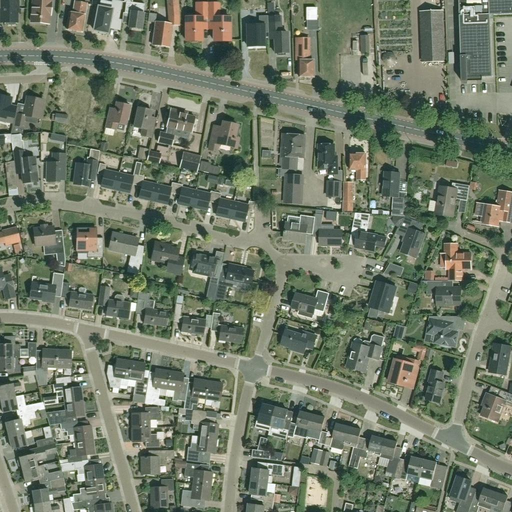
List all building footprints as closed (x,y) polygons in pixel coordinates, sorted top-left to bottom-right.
[(14,25),(15,24),(15,23),(16,23),(16,9),(18,9),(17,0),(0,0),(0,8),(2,8),(2,23),(8,23),(8,24),(9,25),(14,25)] [(32,0),(31,23),(48,24),(49,15),(50,15),(51,3),(50,2),(50,0),(49,0),(48,0),(32,0)] [(170,18),(180,17),(178,0),(168,0),(168,1),(166,1),(168,18),(170,18)] [(246,0),(246,11),(260,11),(259,0),(246,0)] [(494,10),(494,14),(511,13),(511,0),(458,0),(459,11),(494,10)] [(98,8),(94,31),(99,32),(99,34),(106,36),(106,34),(108,34),(110,19),(119,21),(122,3),(112,1),(110,10),(98,8)] [(144,5),(139,4),(126,2),(124,14),(131,15),(129,28),(142,30),(144,14),(143,14),(144,5)] [(82,33),(84,24),(88,5),(75,3),(73,13),(70,13),(67,30),(82,33)] [(208,30),(208,24),(208,4),(197,4),(197,18),(186,18),(186,41),(202,41),(202,30),(208,30)] [(230,41),(230,24),(230,17),(220,17),(219,4),(208,4),(208,24),(208,30),(214,30),(214,41),(230,41)] [(306,8),(306,21),(316,21),(317,8),(306,8)] [(490,14),(494,14),(494,10),(459,11),(459,24),(460,55),(461,81),(467,81),(467,77),(476,77),(480,76),(480,77),(491,76),(491,48),(490,24),(490,14)] [(444,62),(442,24),(442,12),(421,13),(423,63),(444,62)] [(168,24),(155,23),(156,15),(149,14),(148,23),(155,24),(152,46),(169,48),(172,27),(172,25),(168,24)] [(281,33),(281,16),(268,17),(268,33),(268,40),(275,40),(275,54),(278,54),(278,56),(285,55),(285,53),(288,53),(287,33),(281,33)] [(268,33),(268,17),(258,17),(259,25),(248,26),(248,46),(264,46),(264,34),(268,33)] [(309,61),(309,37),(296,37),(296,46),(299,46),(299,77),(313,77),(313,61),(309,61)] [(389,61),(389,49),(379,49),(380,62),(389,61)] [(360,80),(362,76),(352,71),(350,76),(360,80)] [(72,74),(69,107),(82,108),(85,75),(72,74)] [(7,106),(9,98),(0,95),(0,117),(7,119),(8,118),(14,119),(16,114),(17,108),(12,107),(7,106)] [(14,119),(11,135),(12,135),(23,133),(26,117),(40,119),(44,101),(27,97),(23,115),(19,114),(16,114),(14,119)] [(117,104),(116,110),(112,110),(111,109),(106,128),(115,131),(117,124),(126,126),(130,107),(117,104)] [(142,137),(151,139),(155,120),(153,119),(150,118),(151,111),(138,109),(134,128),(143,130),(142,137)] [(47,110),(47,119),(62,119),(62,111),(47,110)] [(171,110),(166,135),(161,134),(159,143),(172,146),(174,137),(172,136),(174,129),(192,133),(195,118),(187,116),(188,114),(171,110)] [(237,126),(223,122),(221,128),(219,138),(216,137),(212,136),(208,150),(216,152),(218,145),(220,145),(230,148),(236,149),(238,139),(234,138),(237,126)] [(13,153),(14,161),(16,175),(23,174),(24,184),(38,182),(35,159),(26,160),(25,152),(22,152),(20,135),(11,136),(11,144),(12,144),(13,153)] [(283,169),(297,170),(297,158),(304,159),(305,136),(283,135),(282,157),(284,157),(283,169)] [(130,143),(128,153),(141,155),(142,145),(130,143)] [(338,176),(338,174),(337,158),(334,158),(334,145),(319,145),(319,158),(318,158),(318,167),(320,167),(320,169),(327,169),(327,176),(338,176)] [(89,186),(90,180),(95,181),(100,152),(90,149),(89,158),(87,157),(86,166),(77,164),(74,184),(89,186)] [(152,152),(149,151),(146,162),(159,165),(161,154),(152,152)] [(179,168),(197,173),(201,156),(183,152),(179,168)] [(366,181),(366,154),(350,154),(350,171),(358,171),(358,181),(366,181)] [(66,170),(67,155),(53,155),(53,163),(48,163),(47,182),(49,182),(50,184),(54,184),(55,183),(60,183),(60,170),(66,170)] [(116,191),(119,174),(105,171),(106,166),(100,164),(97,174),(104,175),(101,187),(116,191)] [(392,208),(405,209),(407,193),(403,192),(399,192),(399,183),(400,174),(384,173),(382,197),(393,197),(392,208)] [(133,178),(119,174),(116,191),(130,194),(132,185),(137,187),(139,176),(133,175),(133,178)] [(7,187),(17,186),(16,175),(6,176),(7,187)] [(303,176),(296,176),(286,175),(286,177),(285,204),(301,205),(303,176)] [(139,176),(137,187),(142,188),(139,198),(153,202),(157,186),(143,182),(144,177),(139,176)] [(329,182),(328,198),(340,199),(341,183),(329,182)] [(351,213),(351,202),(353,202),(353,183),(347,183),(344,183),(344,202),(343,202),(342,212),(351,213)] [(460,200),(467,201),(470,186),(453,183),(452,189),(441,187),(438,202),(436,213),(436,214),(453,217),(456,199),(460,200)] [(175,195),(177,185),(172,184),(171,189),(157,186),(153,202),(167,205),(170,194),(175,195)] [(177,185),(175,195),(180,197),(178,205),(192,208),(196,192),(182,189),(182,186),(177,185)] [(484,205),(477,204),(475,215),(482,216),(481,224),(481,227),(489,228),(489,225),(498,227),(499,220),(511,222),(511,193),(499,191),(497,207),(484,205)] [(214,204),(216,194),(210,192),(210,195),(196,192),(192,208),(207,211),(209,203),(214,204)] [(216,194),(214,204),(219,205),(216,216),(231,219),(234,203),(220,200),(221,195),(216,194)] [(427,196),(425,207),(432,208),(434,197),(427,196)] [(234,203),(231,219),(245,223),(247,212),(252,213),(254,204),(249,202),(248,207),(234,203)] [(386,238),(378,237),(366,234),(359,233),(361,221),(368,223),(370,215),(364,214),(356,213),(355,220),(351,238),(357,240),(356,246),(356,248),(375,252),(376,247),(384,249),(386,238)] [(316,215),(316,219),(314,228),(321,229),(322,229),(322,226),(324,216),(323,216),(316,215)] [(314,228),(316,219),(302,216),(300,225),(287,223),(284,240),(297,242),(297,243),(305,244),(306,234),(313,235),(314,228)] [(399,228),(398,230),(408,234),(406,239),(401,252),(417,257),(425,235),(420,233),(411,230),(413,224),(416,225),(417,222),(414,221),(405,217),(399,228)] [(327,231),(321,231),(320,236),(320,238),(320,246),(342,246),(343,231),(334,231),(334,226),(327,226),(327,231)] [(48,255),(50,255),(56,255),(57,265),(64,267),(65,259),(62,238),(54,238),(54,233),(53,227),(47,228),(40,229),(33,229),(35,247),(43,246),(47,245),(48,255)] [(0,233),(0,244),(5,243),(6,246),(21,243),(17,228),(2,231),(2,233),(0,233)] [(77,232),(77,254),(87,254),(87,259),(103,259),(103,238),(95,238),(96,229),(89,229),(89,232),(77,232)] [(131,255),(129,263),(142,266),(144,247),(137,246),(138,240),(113,234),(109,250),(131,255)] [(156,244),(152,260),(167,264),(166,273),(181,276),(185,258),(177,257),(178,251),(165,248),(165,246),(156,244)] [(447,254),(447,270),(449,270),(449,280),(462,280),(462,277),(462,269),(471,270),(471,254),(457,254),(457,245),(445,245),(445,254),(447,254)] [(218,280),(221,265),(215,264),(216,259),(195,254),(192,268),(193,268),(191,274),(210,278),(209,285),(217,286),(218,280)] [(390,264),(385,274),(394,277),(394,274),(397,267),(390,264)] [(231,281),(238,283),(251,286),(254,272),(239,268),(239,267),(229,265),(229,266),(227,275),(220,274),(218,285),(215,299),(224,301),(227,287),(229,287),(231,281)] [(422,267),(422,277),(431,277),(431,267),(422,267)] [(7,297),(15,296),(10,276),(3,277),(1,268),(0,268),(0,290),(5,289),(7,297)] [(62,288),(62,283),(63,276),(54,274),(52,287),(32,284),(29,299),(42,301),(42,303),(53,304),(55,288),(62,288)] [(389,313),(397,287),(378,282),(370,307),(389,313)] [(448,282),(430,282),(427,282),(421,282),(419,288),(427,288),(427,294),(437,294),(437,305),(460,305),(461,288),(442,288),(442,285),(442,282),(448,282)] [(79,289),(78,293),(68,292),(69,284),(62,283),(62,288),(60,298),(70,299),(68,308),(91,311),(93,295),(86,294),(86,290),(84,289),(81,288),(79,289)] [(114,301),(109,300),(110,287),(100,286),(100,292),(98,306),(107,308),(106,316),(129,319),(131,304),(123,302),(124,298),(122,296),(117,296),(115,297),(114,301)] [(178,300),(178,292),(171,291),(170,299),(178,300)] [(296,293),(291,309),(313,315),(315,310),(324,313),(329,294),(318,291),(316,299),(296,293)] [(154,301),(149,300),(150,294),(138,293),(135,314),(145,316),(143,325),(166,328),(168,312),(153,310),(154,301)] [(206,320),(180,317),(182,305),(175,304),(173,323),(182,324),(181,333),(204,336),(206,320)] [(218,325),(220,314),(213,314),(210,332),(219,333),(218,341),(241,344),(243,329),(218,325)] [(438,321),(430,319),(428,333),(436,335),(434,343),(442,344),(442,346),(448,348),(449,346),(455,347),(456,339),(457,333),(455,333),(451,332),(452,325),(452,324),(438,321)] [(286,331),(282,345),(293,349),(293,351),(304,354),(306,347),(310,348),(313,349),(317,337),(303,333),(302,336),(286,331)] [(372,336),(371,342),(371,343),(365,341),(363,343),(362,340),(358,338),(355,340),(354,343),(352,351),(349,359),(347,368),(355,370),(365,373),(368,363),(369,356),(374,358),(379,359),(385,338),(374,335),(372,336)] [(37,358),(37,351),(36,351),(37,344),(28,343),(28,350),(20,350),(20,345),(13,345),(0,344),(0,358),(18,358),(20,358),(20,357),(27,357),(27,358),(36,358),(37,358)] [(506,375),(511,347),(495,344),(490,370),(490,372),(506,375)] [(414,345),(413,351),(419,353),(417,360),(424,362),(427,348),(414,345)] [(36,361),(36,376),(39,387),(47,385),(44,375),(47,375),(48,369),(56,369),(57,350),(43,350),(43,351),(42,361),(36,361)] [(57,350),(56,369),(65,369),(64,375),(70,376),(72,351),(57,350)] [(20,365),(18,365),(18,358),(0,358),(0,372),(12,372),(12,371),(20,371),(20,365)] [(120,378),(128,380),(131,362),(117,360),(116,367),(110,366),(108,378),(111,388),(119,389),(120,378)] [(395,360),(389,383),(391,383),(391,382),(403,385),(403,386),(409,388),(412,389),(419,362),(411,360),(410,364),(395,360)] [(146,364),(131,362),(128,380),(136,381),(135,388),(134,396),(146,398),(148,383),(149,379),(143,378),(145,371),(146,364)] [(23,377),(36,376),(34,367),(22,368),(23,377)] [(151,383),(148,383),(146,398),(145,404),(151,405),(152,399),(158,400),(159,389),(167,390),(170,372),(155,370),(153,383),(151,383)] [(431,383),(426,400),(440,404),(445,384),(441,383),(443,373),(432,370),(429,382),(431,383)] [(167,390),(174,391),(172,401),(178,402),(178,401),(185,402),(187,392),(188,388),(185,388),(182,387),(184,374),(170,372),(167,390)] [(198,398),(206,400),(209,382),(194,380),(192,393),(189,392),(187,392),(185,402),(185,406),(184,409),(191,410),(192,407),(192,405),(197,405),(198,398)] [(209,382),(206,400),(213,401),(212,408),(219,409),(223,384),(209,382)] [(15,398),(15,397),(14,391),(22,389),(21,383),(13,385),(13,384),(0,387),(0,398),(0,401),(15,398)] [(65,404),(83,402),(81,387),(67,389),(67,383),(56,385),(53,385),(54,393),(57,393),(57,398),(64,397),(65,404)] [(482,416),(496,421),(499,422),(502,414),(507,402),(511,404),(511,394),(500,390),(499,394),(497,398),(487,394),(484,401),(487,402),(482,416)] [(43,403),(25,407),(23,396),(15,397),(15,398),(0,401),(3,414),(17,411),(18,415),(34,412),(39,411),(44,410),(43,403)] [(146,398),(134,396),(133,402),(145,404),(146,398)] [(61,425),(64,424),(72,423),(71,417),(84,416),(83,402),(65,404),(66,411),(46,413),(49,426),(60,424),(61,424),(61,425)] [(271,426),(276,407),(263,404),(261,415),(259,415),(260,414),(259,414),(258,417),(256,428),(256,427),(269,430),(269,432),(271,426)] [(288,436),(289,431),(291,423),(289,422),(286,421),(288,410),(276,407),(271,426),(269,432),(282,435),(288,436)] [(156,421),(157,421),(161,420),(161,415),(159,415),(159,408),(145,408),(145,411),(145,414),(132,414),(132,428),(150,428),(156,428),(156,421)] [(206,420),(206,418),(192,416),(193,411),(191,410),(184,409),(179,409),(178,415),(189,416),(189,422),(191,422),(191,424),(193,425),(193,429),(198,430),(198,437),(199,437),(217,439),(219,425),(205,423),(206,420)] [(294,424),(291,423),(289,431),(288,436),(288,437),(294,438),(294,436),(307,439),(308,433),(309,433),(313,414),(300,411),(297,424),(294,424)] [(35,418),(34,412),(18,415),(19,420),(6,423),(9,436),(24,433),(23,427),(29,425),(28,420),(35,418)] [(326,417),(313,414),(309,433),(321,435),(319,443),(325,445),(327,437),(328,433),(325,432),(322,432),(326,417)] [(77,423),(72,423),(64,424),(61,425),(61,424),(60,424),(61,430),(64,430),(64,432),(67,432),(67,436),(74,435),(75,443),(93,441),(91,427),(77,428),(77,423)] [(327,437),(325,445),(331,446),(332,441),(345,445),(350,427),(337,424),(333,439),(330,438),(327,437)] [(350,427),(345,445),(357,448),(362,430),(350,427)] [(150,428),(132,428),(132,443),(146,443),(146,446),(146,448),(159,448),(159,439),(157,440),(156,435),(150,435),(150,428)] [(33,438),(26,440),(24,433),(9,436),(12,449),(27,446),(27,445),(34,444),(33,438)] [(373,436),(369,451),(365,450),(363,450),(361,457),(367,458),(368,454),(381,457),(385,439),(373,436)] [(217,439),(199,437),(198,437),(197,444),(191,443),(190,448),(188,448),(186,461),(201,463),(201,457),(202,452),(215,453),(217,439)] [(54,443),(53,440),(52,438),(36,442),(37,448),(29,450),(29,451),(55,444),(54,444),(54,443)] [(397,472),(400,459),(396,458),(394,457),(397,446),(398,442),(385,439),(381,457),(389,459),(387,468),(386,472),(393,474),(392,477),(395,477),(397,472)] [(69,464),(74,463),(82,462),(81,456),(95,455),(93,441),(75,443),(76,450),(69,451),(70,456),(68,456),(69,464)] [(29,451),(30,455),(19,458),(20,460),(18,460),(17,462),(18,467),(19,468),(22,467),(23,471),(37,467),(36,461),(45,459),(44,456),(57,453),(55,444),(29,451)] [(360,449),(357,448),(352,468),(358,469),(361,457),(363,450),(360,449)] [(320,466),(323,451),(314,449),(311,463),(320,466)] [(263,459),(264,452),(253,450),(253,454),(252,458),(263,459)] [(158,466),(165,466),(165,459),(174,459),(174,451),(152,451),(152,454),(153,458),(141,458),(141,475),(158,475),(158,466)] [(323,451),(320,466),(327,468),(331,453),(323,451)] [(421,478),(425,460),(412,456),(411,461),(406,460),(403,473),(397,472),(395,477),(407,480),(408,475),(421,478)] [(437,463),(425,460),(421,478),(433,481),(431,486),(442,489),(447,469),(442,468),(436,467),(437,463)] [(86,482),(103,479),(101,465),(88,467),(87,461),(82,462),(74,463),(75,471),(77,470),(78,475),(85,474),(86,482)] [(193,478),(192,485),(210,487),(212,473),(199,471),(199,469),(200,466),(186,464),(185,470),(184,477),(193,478)] [(252,481),(269,484),(270,475),(283,477),(285,466),(268,464),(268,467),(267,470),(254,468),(252,481)] [(37,467),(23,471),(26,483),(38,480),(40,485),(50,482),(63,479),(62,473),(62,471),(48,474),(48,471),(45,472),(43,465),(37,467)] [(378,474),(375,476),(373,482),(379,484),(383,482),(379,475),(378,474)] [(450,501),(460,504),(457,511),(469,511),(474,500),(476,493),(473,491),(469,490),(472,482),(458,477),(450,501)] [(32,491),(34,504),(49,502),(48,495),(57,494),(56,489),(65,487),(63,479),(50,482),(51,489),(47,489),(32,491)] [(85,502),(92,500),(92,495),(105,493),(103,479),(86,482),(87,489),(80,490),(80,494),(73,495),(74,503),(85,502)] [(152,508),(167,507),(167,491),(174,491),(173,480),(161,480),(161,483),(162,488),(151,489),(152,508)] [(265,499),(264,501),(274,502),(275,494),(268,493),(269,484),(252,481),(250,495),(265,497),(265,499)] [(182,490),(180,506),(195,508),(195,504),(196,500),(209,501),(210,487),(192,485),(191,492),(182,490)] [(490,510),(496,492),(484,488),(479,502),(476,501),(474,500),(469,511),(478,511),(480,507),(490,510)] [(509,497),(496,492),(490,510),(494,511),(503,511),(507,501),(509,497)] [(63,493),(50,497),(53,507),(66,503),(63,493)] [(98,500),(92,500),(85,502),(74,503),(72,503),(73,510),(78,510),(88,509),(88,511),(112,511),(112,503),(98,505),(98,500)] [(249,504),(248,511),(265,511),(273,511),(274,502),(264,501),(264,504),(264,506),(249,504)] [(49,502),(34,504),(35,511),(59,511),(59,506),(50,508),(49,502)] [(352,511),(354,505),(347,503),(346,505),(346,509),(344,511),(352,511)]
